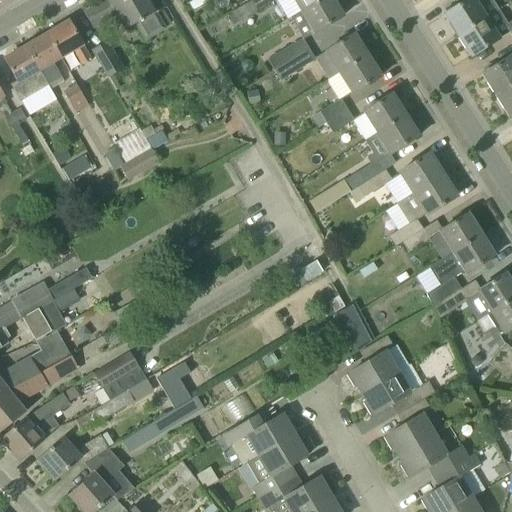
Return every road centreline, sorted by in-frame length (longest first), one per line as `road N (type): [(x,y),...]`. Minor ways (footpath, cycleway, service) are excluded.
road 1 (residential): [(511,193),(389,0)]
road 2 (residential): [(386,511),(312,395)]
